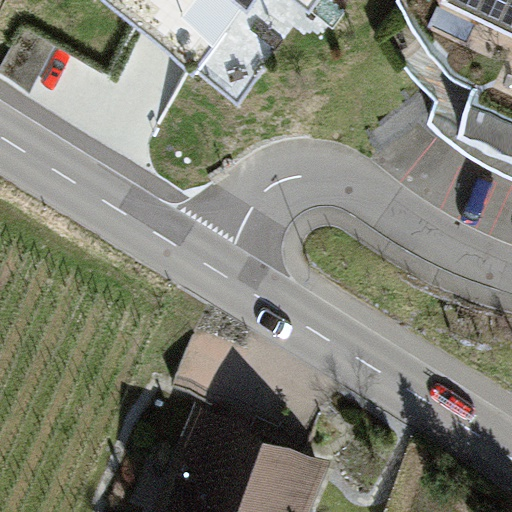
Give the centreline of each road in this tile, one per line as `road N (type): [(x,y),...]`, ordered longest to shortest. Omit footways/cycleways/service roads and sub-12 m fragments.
road 1 (residential): [(212,268),(260,195),(274,183),(317,173),(340,175),(412,224),(511,271)]
road 2 (tertiary): [(212,268),(511,458)]
road 3 (tertiary): [(0,137),(212,268)]
